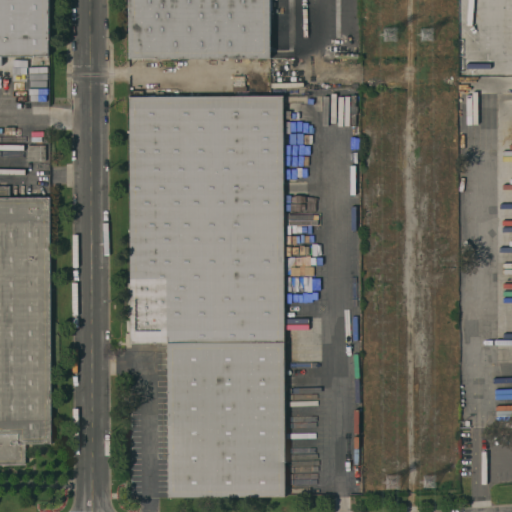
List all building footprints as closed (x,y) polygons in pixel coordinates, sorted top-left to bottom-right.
[(0,0),(49,0),(49,59),(3,59),(3,68),(0,68),(0,0)] [(128,61),(128,0),(271,0),(271,61),(128,61)] [(285,93),(286,498),(169,498),(169,343),(130,343),(130,94),(285,93)] [(44,161),(44,145),(27,145),(26,161),(44,161)] [(53,444),(27,444),(27,465),(0,465),(0,186),(11,186),(11,196),(52,196),(53,444)]
